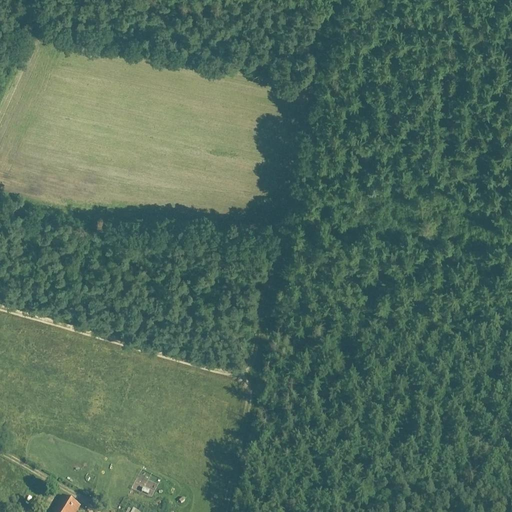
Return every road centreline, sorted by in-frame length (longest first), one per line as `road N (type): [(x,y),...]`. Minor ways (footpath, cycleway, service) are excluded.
road 1 (track): [(0,307),(240,382),(277,274),(511,317)]
road 2 (track): [(226,450),(511,504)]
road 3 (track): [(240,382),(214,511)]
